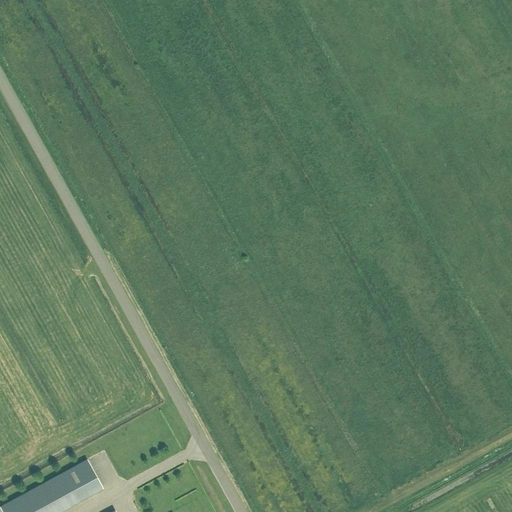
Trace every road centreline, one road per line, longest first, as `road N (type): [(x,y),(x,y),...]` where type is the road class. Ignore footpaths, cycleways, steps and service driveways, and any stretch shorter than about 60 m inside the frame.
road 1 (tertiary): [(241,511),(0,79)]
road 2 (track): [(380,511),(511,440)]
